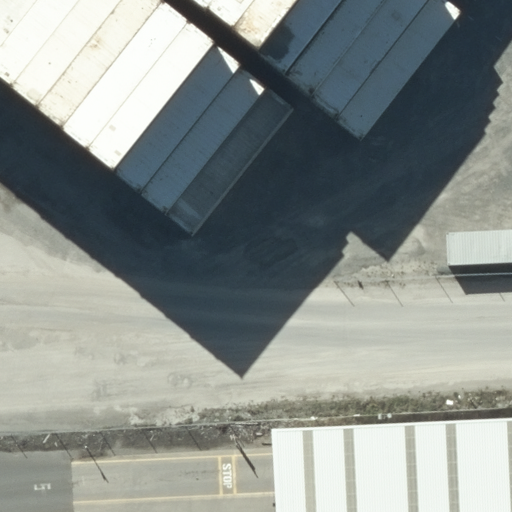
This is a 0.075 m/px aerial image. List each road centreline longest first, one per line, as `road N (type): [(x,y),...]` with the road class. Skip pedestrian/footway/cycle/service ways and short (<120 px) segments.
road 1 (unknown): [(0,325),(72,359),(188,376),(339,376),(511,362)]
road 2 (unknown): [(511,471),(0,501)]
